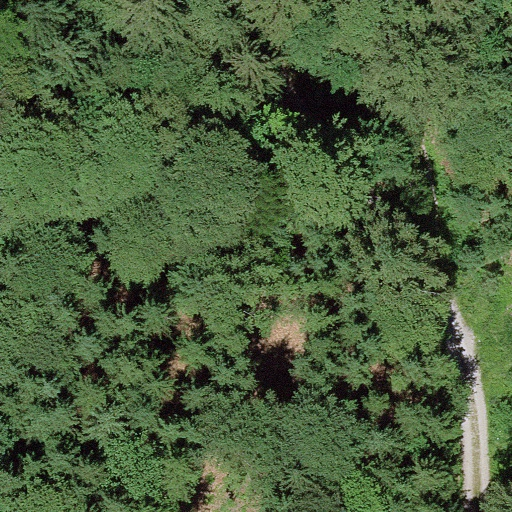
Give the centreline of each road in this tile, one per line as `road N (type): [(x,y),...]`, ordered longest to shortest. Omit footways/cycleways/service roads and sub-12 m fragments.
road 1 (track): [(481,511),(477,397),(447,302),(236,0)]
road 2 (track): [(399,0),(441,216),(447,302)]
